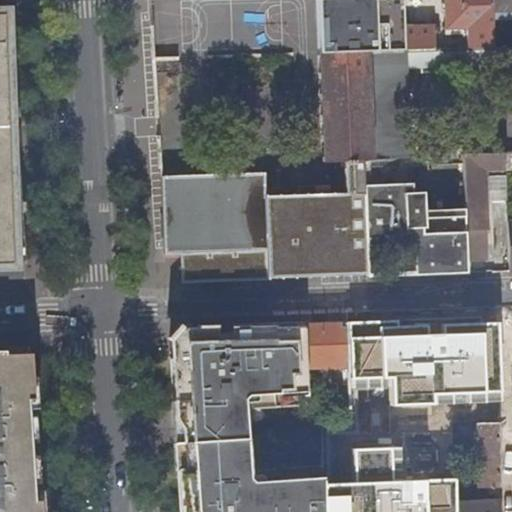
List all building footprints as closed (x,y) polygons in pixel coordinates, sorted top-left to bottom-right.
[(165,10),(165,23),(176,24),(176,39),(182,39),(183,0),(147,0),(147,9),(165,10)] [(331,0),(334,55),(403,52),(401,0),(331,0)] [(401,0),(403,52),(436,51),(436,25),(416,25),(414,0),(401,0)] [(481,27),(482,49),(493,48),(492,20),(492,12),(491,0),(445,0),(447,28),(481,27)] [(511,0),(491,0),(492,12),(511,11),(511,0)] [(511,11),(492,12),(492,20),(511,18),(511,11)] [(0,265),(22,265),(14,19),(0,19),(0,265)] [(164,253),(181,252),(182,282),(251,279),(251,270),(266,269),(267,279),(367,275),(366,254),(366,245),(363,160),(363,158),(410,156),(407,67),(423,67),(439,66),(511,63),(511,47),(493,48),(482,49),(436,51),(403,52),(334,55),(320,54),(324,161),(341,161),(342,191),(263,194),(262,171),(158,176),(164,253)] [(153,59),(154,72),(176,72),(176,58),(153,59)] [(465,230),(466,247),(486,246),(484,170),(506,169),(505,153),(463,154),(464,166),(465,212),(465,230)] [(414,274),(435,273),(433,223),(422,223),(422,214),(421,200),(413,201),(411,169),(411,159),(412,159),(412,156),(410,156),(363,158),(363,160),(366,245),(413,242),(414,274)] [(456,272),(467,272),(466,247),(465,230),(455,231),(456,272)] [(367,275),(386,275),(385,254),(366,254),(367,275)] [(251,279),(267,279),(266,269),(251,270),(251,279)] [(348,366),(346,321),(304,322),(305,367),(348,366)] [(501,321),(346,321),(348,366),(350,389),(386,389),(387,403),(503,402),(501,321)] [(322,511),(322,483),(322,465),(256,465),(252,456),(250,428),(255,417),(254,406),(307,404),(305,367),(304,322),(180,327),(179,327),(181,331),(175,339),(171,338),(170,339),(181,511),(322,511)] [(0,511),(40,511),(35,348),(0,349),(0,511)] [(479,487),(500,487),(499,420),(481,421),(477,421),(479,487)] [(355,483),(322,483),(322,511),(456,511),(456,502),(456,479),(405,480),(404,447),(354,448),(355,483)] [(499,511),(500,500),(456,502),(456,511),(499,511)]
